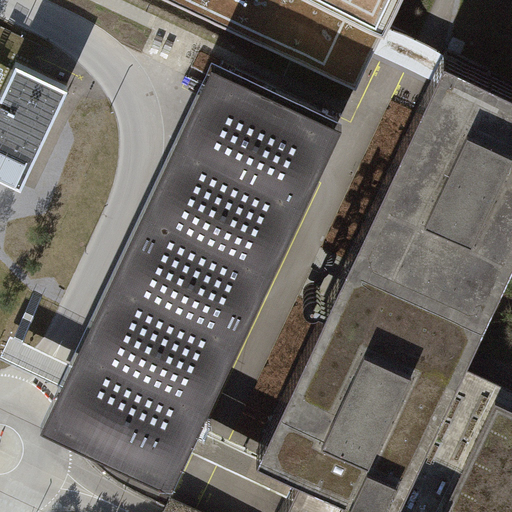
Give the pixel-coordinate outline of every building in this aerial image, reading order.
[(183,0),(357,82),(368,57),(382,28),(395,0),(183,0)] [(511,511),(511,77),(445,46),(440,55),(382,28),(368,57),(426,84),(371,200),(330,286),(257,442),(300,462),(276,511),(511,511)] [(60,374),(40,416),(171,477),(342,116),(212,54),(60,374)] [(68,84),(15,59),(0,91),(0,173),(21,183),(68,84)] [(209,511),(169,493),(160,511),(209,511)]
